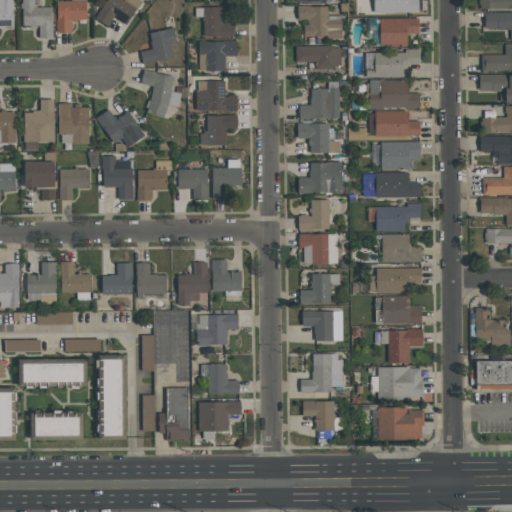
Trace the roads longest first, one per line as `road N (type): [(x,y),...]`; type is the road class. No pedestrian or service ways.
road 1 (residential): [(265,0),(273,511)]
road 2 (secondary): [(0,486),(511,484)]
road 3 (residential): [(453,484),(447,0)]
road 4 (residential): [(0,231),(265,230)]
